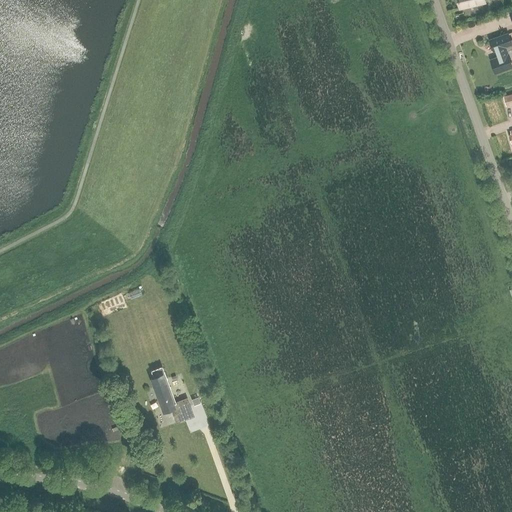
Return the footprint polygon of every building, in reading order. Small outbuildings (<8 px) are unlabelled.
[(457,0),(459,9),(486,3),(484,0),(457,0)] [(511,42),(511,43),(508,37),(491,43),(494,51),(496,50),(498,58),(492,60),(496,72),(511,66),(511,65),(509,57),(508,57),(507,54),(511,51),(511,42)] [(511,94),(503,97),(506,106),(511,104),(511,94)] [(131,299),(143,295),(141,289),(129,293),(131,299)] [(162,367),(150,371),(165,408),(170,406),(174,417),(191,411),(187,399),(176,403),(162,367)] [(198,398),(191,400),(194,406),(200,404),(198,398)]
